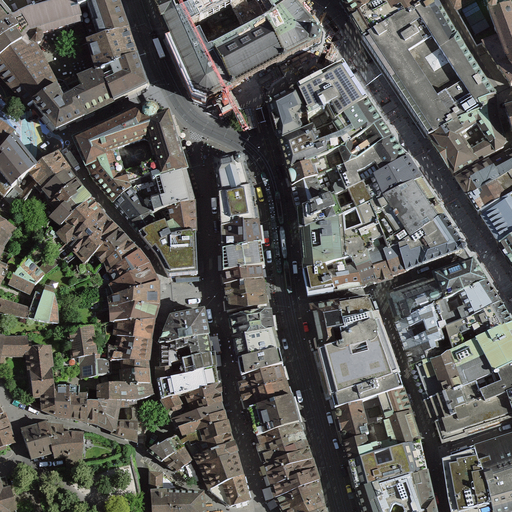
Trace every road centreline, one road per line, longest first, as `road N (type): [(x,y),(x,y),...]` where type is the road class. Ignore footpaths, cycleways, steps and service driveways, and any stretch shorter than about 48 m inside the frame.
road 1 (residential): [(343,511),(288,306),(270,179)]
road 2 (unclassified): [(196,120),(172,87),(135,0)]
